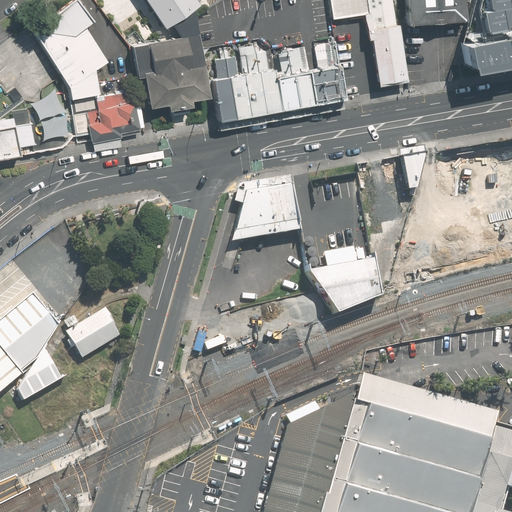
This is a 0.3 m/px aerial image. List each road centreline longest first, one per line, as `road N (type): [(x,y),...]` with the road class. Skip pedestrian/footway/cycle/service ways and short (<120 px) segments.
road 1 (secondary): [(211,153),(111,511)]
road 2 (secondary): [(511,104),(211,153)]
road 3 (secondary): [(118,171),(0,232)]
